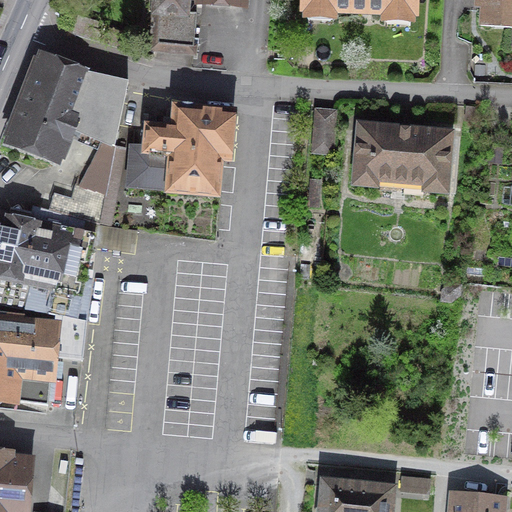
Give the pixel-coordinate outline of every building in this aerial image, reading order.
[(153,0),(152,18),(190,22),(192,0),(153,0)] [(200,0),(199,7),(238,11),(239,0),(200,0)] [(422,0),(296,0),(295,17),(421,24),(422,0)] [(511,0),(480,0),(479,31),(511,32),(511,0)] [(44,63),(13,142),(56,159),(68,126),(73,128),(72,129),(105,143),(81,188),(76,186),(72,200),(55,195),(50,212),(83,222),(99,226),(115,148),(116,148),(129,83),(86,74),(84,78),(44,63)] [(175,133),(149,131),(147,151),(132,150),(129,187),(170,191),(170,192),(216,196),(220,160),(228,161),(232,116),(205,114),(205,112),(198,111),(198,112),(195,112),(195,113),(180,111),(180,110),(177,110),(175,133)] [(340,115),(318,113),(316,147),(337,149),(340,115)] [(353,126),(348,191),(448,198),(453,134),(353,126)] [(85,281),(95,238),(80,235),(83,222),(50,212),(36,208),(30,232),(0,225),(0,305),(87,323),(92,282),(85,281)] [(443,291),(442,306),(460,308),(461,292),(443,291)] [(0,400),(48,406),(53,353),(83,357),(87,323),(0,305),(0,400)] [(0,511),(23,511),(27,464),(11,463),(11,462),(0,461),(0,511)] [(430,485),(405,482),(403,497),(428,500),(430,485)] [(394,511),(397,491),(319,483),(316,511),(394,511)] [(448,500),(447,511),(508,511),(509,505),(448,500)]
